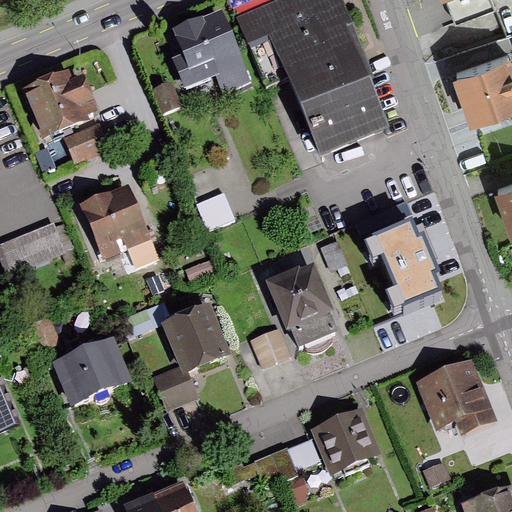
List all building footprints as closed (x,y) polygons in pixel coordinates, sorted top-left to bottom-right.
[(375,77),(341,0),(284,0),(237,20),(268,93),(287,84),(320,162),(391,132),(368,80),(375,77)] [(448,0),(456,20),(496,4),(494,0),(448,0)] [(185,92),(216,80),(225,100),(254,88),(223,11),(173,32),(183,57),(172,61),(185,92)] [(454,69),(472,118),(511,103),(511,50),(511,49),(454,69)] [(70,72),(22,92),(26,102),(28,101),(41,132),(39,133),(43,142),(91,122),(89,118),(100,113),(85,77),(74,81),(70,72)] [(183,108),(173,83),(153,91),(163,116),(183,108)] [(65,140),(76,166),(111,152),(101,126),(65,140)] [(48,149),(35,154),(43,174),(56,169),(48,149)] [(511,180),(496,187),(511,231),(511,180)] [(81,207),(104,262),(129,252),(137,271),(161,261),(129,187),(81,207)] [(377,298),(388,327),(459,298),(427,220),(355,249),(366,276),(374,273),(383,296),(377,298)] [(55,224),(0,245),(12,276),(67,254),(66,252),(75,249),(65,225),(56,228),(55,224)] [(339,242),(321,250),(331,273),(349,266),(339,242)] [(266,283),(287,334),(291,332),(298,351),(338,334),(330,315),(334,313),(314,266),(301,272),(300,269),(266,283)] [(160,271),(143,278),(152,301),(169,294),(160,271)] [(128,342),(162,328),(161,326),(172,321),(165,304),(120,322),(128,342)] [(162,328),(178,368),(152,379),(167,414),(199,401),(188,374),(231,356),(210,306),(172,321),(161,326),(162,328)] [(26,329),(37,356),(62,346),(51,319),(26,329)] [(252,342),(263,370),(292,358),(281,330),(252,342)] [(52,364),(70,410),(95,400),(97,403),(102,405),(108,403),(111,397),(109,394),(133,384),(114,339),(105,342),(102,334),(82,342),(86,351),(52,364)] [(498,424),(473,362),(417,385),(436,433),(457,425),(463,438),(498,424)] [(0,434),(17,428),(0,388),(0,434)] [(382,456),(363,410),(312,432),(331,478),(344,472),(347,478),(372,467),(370,461),(382,456)] [(311,441),(288,451),(298,473),(321,463),(311,441)] [(256,464),(246,468),(250,479),(261,475),(267,490),(299,477),(298,473),(288,451),(288,449),(255,463),(256,464)] [(250,479),(246,468),(244,464),(227,472),(233,486),(250,479)] [(444,464),(423,472),(430,489),(451,480),(444,464)] [(303,478),(287,485),(296,507),(308,502),(306,496),(309,494),(303,478)] [(195,511),(183,484),(154,496),(160,511),(195,511)] [(511,511),(511,489),(462,506),(463,511),(511,511)] [(160,511),(154,496),(124,508),(125,511),(160,511)]
